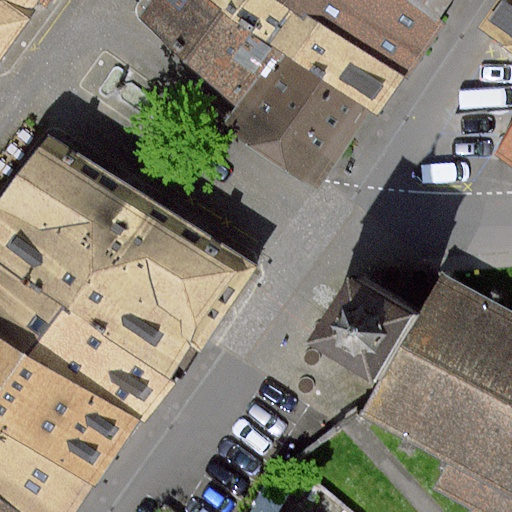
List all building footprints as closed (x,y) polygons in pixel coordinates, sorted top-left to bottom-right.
[(0,0),(0,47),(4,42),(31,0),(0,0)] [(211,0),(163,0),(148,22),(250,91),(280,47),(273,42),(211,0)] [(211,0),(273,42),(280,47),(367,106),(373,111),(385,94),(400,73),(299,4),(292,0),(211,0)] [(292,0),(299,4),(400,73),(416,50),(439,15),(417,0),(292,0)] [(417,0),(439,15),(449,0),(417,0)] [(511,0),(502,0),(484,29),(511,46),(511,0)] [(511,134),(499,155),(511,162),(511,134)] [(0,262),(161,375),(185,341),(197,349),(250,274),(51,135),(43,147),(13,189),(0,207),(0,262)] [(144,400),(161,375),(0,262),(0,335),(127,424),(144,400)] [(511,511),(511,318),(467,293),(440,279),(416,321),(350,284),(317,342),(383,379),(367,408),(458,459),(441,490),(479,511),(511,511)] [(0,427),(83,486),(127,424),(0,335),(0,427)] [(64,511),(83,486),(0,427),(0,499),(18,511),(64,511)] [(0,511),(18,511),(0,499),(0,511)]
